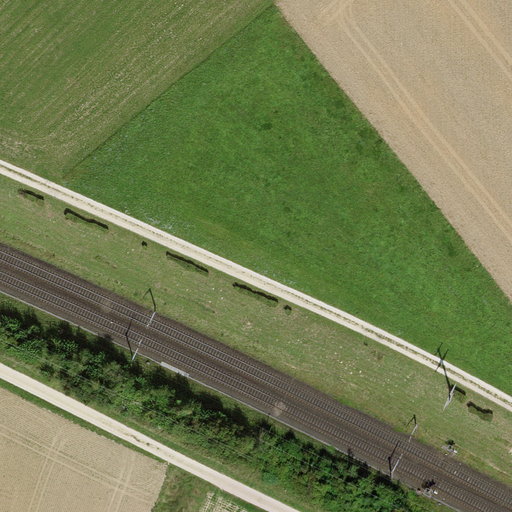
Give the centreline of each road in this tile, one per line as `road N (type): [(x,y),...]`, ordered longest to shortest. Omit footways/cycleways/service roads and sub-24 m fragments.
road 1 (track): [(0,166),(368,328),(511,402)]
road 2 (track): [(0,374),(279,511)]
